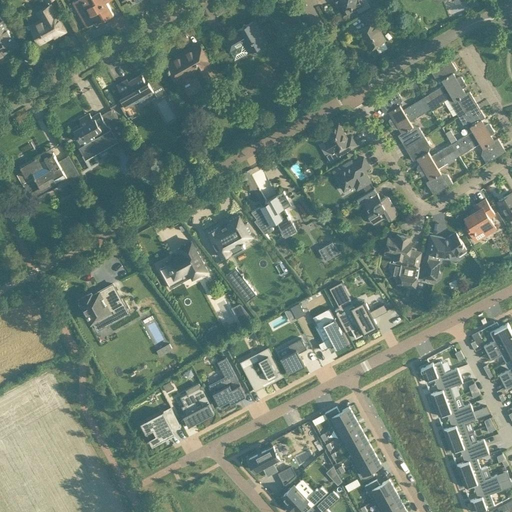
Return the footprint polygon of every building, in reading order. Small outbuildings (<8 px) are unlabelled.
[(10,34),(2,19),(11,14),(6,6),(2,0),(0,0),(0,55),(12,49),(12,47),(13,43),(15,42),(10,34)] [(76,0),(72,2),(81,18),(86,27),(95,21),(97,24),(114,14),(106,1),(108,0),(76,0)] [(336,0),(344,13),(361,4),(358,0),(336,0)] [(65,31),(60,22),(55,12),(54,13),(50,5),(38,12),(42,19),(30,26),(40,43),(53,35),(54,37),(65,31)] [(369,49),(375,45),(379,52),(388,47),(384,41),(385,40),(385,39),(383,41),(375,26),(381,23),(375,13),(374,14),(372,9),(361,15),(367,25),(358,31),(369,49)] [(224,40),(235,59),(266,42),(254,20),(246,25),(248,26),(224,40)] [(166,63),(171,72),(178,84),(196,74),(204,88),(218,81),(210,67),(212,65),(199,42),(177,55),(178,56),(166,63)] [(427,103),(464,80),(461,77),(460,76),(456,78),(453,72),(457,70),(449,57),(430,69),(435,78),(441,80),(444,84),(428,93),(423,97),(427,103)] [(127,79),(116,85),(123,96),(120,97),(124,104),(120,105),(129,120),(129,119),(131,117),(132,118),(142,112),(136,101),(162,86),(157,76),(146,83),(141,74),(128,81),(127,79)] [(477,104),(470,91),(466,94),(462,88),(466,86),(466,84),(464,80),(427,103),(431,109),(432,110),(444,103),(443,102),(448,98),(458,116),(477,104)] [(391,125),(423,105),(427,103),(423,97),(419,99),(403,109),(400,105),(402,98),(396,89),(377,101),(385,114),(389,111),(392,117),(389,119),(388,121),(391,125)] [(410,121),(426,111),(431,109),(427,103),(423,105),(391,125),(393,128),(395,129),(398,127),(401,132),(398,135),(405,147),(424,136),(419,128),(413,125),(410,121)] [(485,125),(481,119),(485,117),(477,104),(458,116),(463,125),(470,126),(473,131),(457,140),(450,129),(445,133),(452,144),(455,150),(460,147),(492,127),(490,123),(488,123),(485,125)] [(126,133),(112,111),(111,109),(101,115),(100,112),(88,119),(86,115),(79,119),(81,123),(73,128),(78,137),(78,138),(80,136),(83,142),(80,144),(81,146),(82,146),(82,147),(80,148),(85,156),(87,155),(87,156),(114,141),(113,140),(115,139),(118,137),(118,138),(126,133)] [(327,138),(323,140),(331,153),(327,155),(331,162),(339,157),(338,156),(357,145),(351,136),(348,139),(339,123),(330,128),(328,130),(330,134),(326,137),(327,138)] [(494,131),(492,127),(455,150),(459,155),(480,143),(482,147),(481,154),(487,163),(506,151),(498,138),(494,141),(490,135),(494,133),(494,131)] [(419,172),(451,152),(455,150),(452,144),(431,156),(428,151),(430,145),(424,136),(405,147),(413,161),(417,158),(420,164),(417,166),(417,168),(419,172)] [(279,155),(284,161),(292,155),(287,149),(279,155)] [(455,160),(454,158),(459,155),(455,150),(451,152),(419,172),(421,175),(423,176),(426,174),(430,179),(426,182),(434,195),(453,183),(447,174),(441,173),(438,168),(447,162),(449,164),(455,160)] [(23,172),(17,175),(23,185),(35,179),(39,186),(43,193),(57,185),(56,183),(67,177),(69,181),(80,174),(77,169),(66,176),(58,161),(53,153),(41,160),(39,156),(20,167),(23,172)] [(369,166),(364,157),(354,163),(352,160),(333,171),(344,190),(354,184),(357,189),(370,181),(363,170),(369,166)] [(277,225),(278,224),(282,230),(293,223),(281,202),(288,198),(284,190),(266,201),(268,205),(263,208),(261,205),(251,211),(257,218),(254,220),(265,233),(277,226),(277,225)] [(511,192),(498,200),(510,219),(511,217),(511,192)] [(398,213),(388,197),(387,195),(381,199),(377,193),(369,198),(364,201),(369,210),(372,208),(374,211),(368,215),(374,223),(384,217),(381,213),(385,211),(389,219),(398,213)] [(467,226),(462,229),(466,235),(471,232),(482,226),(486,234),(496,228),(490,217),(495,214),(491,207),(486,198),(475,205),(477,209),(465,217),(468,222),(466,224),(467,226)] [(208,232),(221,257),(231,252),(228,246),(240,239),(242,242),(255,235),(247,222),(244,224),(239,215),(230,220),(231,222),(219,229),(218,227),(208,232)] [(424,257),(420,278),(426,279),(427,282),(433,283),(439,279),(440,273),(438,271),(440,261),(437,258),(438,256),(441,257),(443,257),(446,256),(448,257),(451,257),(452,255),(455,255),(466,247),(456,233),(454,235),(452,234),(449,236),(450,237),(448,238),(444,239),(443,239),(443,237),(430,234),(426,258),(424,257)] [(410,250),(410,248),(412,242),(410,242),(411,237),(397,234),(396,239),(388,237),(385,253),(393,255),(392,262),(400,263),(401,265),(399,275),(397,276),(396,281),(398,283),(406,285),(409,283),(409,281),(414,282),(413,288),(414,288),(421,252),(410,250)] [(325,254),(325,253),(329,258),(340,249),(333,240),(322,249),(325,254)] [(207,269),(192,241),(178,248),(181,253),(166,261),(168,263),(160,268),(170,287),(183,280),(179,274),(189,268),(193,276),(207,269)] [(243,275),(233,283),(247,301),(257,293),(243,275)] [(342,281),(329,287),(329,288),(330,288),(339,306),(335,309),(346,331),(351,328),(360,323),(365,332),(365,333),(378,326),(373,317),(387,310),(384,303),(383,303),(383,304),(370,311),(364,299),(352,306),(340,283),(342,281)] [(119,296),(113,284),(92,295),(91,293),(81,298),(82,300),(81,301),(92,321),(104,314),(109,323),(128,313),(121,299),(118,301),(116,298),(119,296)] [(299,302),(290,306),(296,318),(305,313),(299,302)] [(329,307),(313,316),(319,326),(324,323),(331,336),(319,342),(322,349),(330,345),(331,347),(332,347),(331,345),(334,343),(336,348),(348,342),(335,318),(336,317),(335,317),(329,307)] [(249,315),(238,321),(241,326),(252,320),(249,315)] [(488,352),(511,339),(511,334),(511,335),(511,334),(511,330),(508,322),(490,332),(494,340),(484,345),(488,352)] [(292,350),(280,356),(289,373),(296,369),(305,364),(299,352),(307,348),(301,337),(288,344),(292,350)] [(502,354),(506,361),(511,357),(511,339),(488,352),(491,359),(502,354)] [(244,366),(243,366),(255,390),(264,386),(263,383),(274,377),(276,380),(284,375),(269,346),(267,347),(256,353),(265,370),(258,374),(252,363),(244,367),(244,366)] [(464,357),(460,349),(455,352),(459,360),(464,357)] [(225,375),(209,384),(221,407),(224,406),(246,394),(244,391),(226,356),(217,361),(225,375)] [(503,381),(511,375),(511,357),(506,361),(510,359),(511,362),(511,366),(499,374),(503,381)] [(434,383),(434,384),(460,374),(457,367),(445,371),(441,360),(434,363),(433,362),(421,368),(425,380),(434,377),(436,383),(434,383)] [(463,382),(460,374),(434,384),(435,384),(436,384),(439,390),(430,393),(434,404),(455,397),(451,386),(463,382)] [(511,375),(503,381),(506,388),(511,384),(511,375)] [(170,380),(163,384),(163,385),(164,384),(168,390),(166,391),(167,391),(174,387),(173,388),(169,381),(171,381),(170,380)] [(475,382),(468,385),(471,391),(477,387),(475,382)] [(187,392),(180,396),(184,404),(181,405),(185,413),(183,415),(189,425),(215,412),(213,409),(215,409),(202,384),(201,385),(202,387),(188,394),(187,392)] [(477,387),(471,391),(473,397),(480,393),(477,387)] [(458,407),(455,397),(434,404),(438,415),(447,412),(449,418),(447,419),(448,419),(473,410),(470,402),(458,407)] [(162,410),(137,424),(141,432),(145,430),(146,431),(152,444),(153,444),(170,435),(175,432),(174,429),(181,426),(171,406),(162,410)] [(333,427),(355,416),(349,406),(340,411),(337,406),(325,412),(333,427)] [(476,417),(473,410),(448,419),(448,420),(449,419),(452,425),(443,428),(447,440),(468,432),(464,422),(476,417)] [(339,437),(360,425),(355,416),(333,427),(339,437)] [(490,417),(484,420),(486,425),(489,424),(493,422),(490,417)] [(496,428),(493,422),(489,424),(486,425),(489,432),(496,428)] [(344,446),(365,435),(360,425),(339,437),(344,446)] [(472,443),(468,432),(447,440),(452,451),(460,448),(462,454),(461,455),(486,446),(484,438),(472,443)] [(349,456),(370,444),(365,435),(344,446),(344,447),(348,444),(353,453),(349,455),(349,456)] [(354,465),(376,453),(370,444),(349,456),(354,465)] [(275,449),(273,445),(248,459),(252,467),(254,467),(255,470),(263,465),(268,474),(277,470),(272,461),(280,457),(279,456),(281,456),(277,448),(275,449)] [(489,453),(486,446),(461,455),(461,456),(463,455),(465,461),(457,464),(461,475),(481,468),(477,457),(489,453)] [(372,469),(381,463),(376,453),(354,465),(363,480),(375,474),(372,469)] [(499,461),(502,460),(506,458),(503,453),(497,456),(499,461)] [(287,467),(278,472),(285,485),(297,474),(295,471),(294,472),(291,466),(287,468),(287,467)] [(485,478),(481,468),(461,475),(465,487),(473,483),(476,490),(474,490),(474,491),(500,481),(497,474),(485,478)] [(338,473),(332,478),(337,483),(341,479),(338,473)] [(358,477),(346,484),(349,490),(361,483),(358,477)] [(373,500),(395,488),(389,478),(380,483),(377,478),(365,485),(373,500)] [(502,489),(500,481),(474,491),(476,490),(478,497),(470,500),(474,511),(494,504),(490,493),(502,489)] [(296,511),(299,508),(301,511),(304,511),(328,491),(322,485),(318,488),(317,487),(308,495),(297,483),(295,485),(294,484),(282,496),(287,502),(286,503),(293,511),(295,510),(296,511)] [(379,509),(400,498),(395,488),(373,500),(379,509)] [(331,511),(327,508),(339,497),(333,490),(317,505),(323,511),(331,511)] [(385,511),(396,511),(405,507),(400,498),(379,509),(379,510),(383,507),(385,511)]
